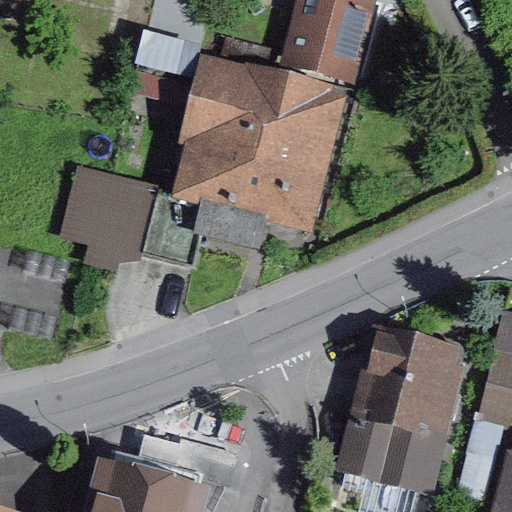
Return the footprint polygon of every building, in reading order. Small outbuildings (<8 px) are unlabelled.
[(57,0),(125,12),(127,0),(57,0)] [(376,6),(348,0),(304,0),(285,88),(354,101),(376,6)] [(124,105),(193,119),(207,56),(137,41),(124,105)] [(285,88),(212,71),(181,210),(322,242),(354,101),(285,88)] [(64,238),(94,245),(90,259),(140,272),(162,185),(82,165),(64,238)] [(477,365),(381,340),(343,484),(439,509),(477,365)] [(511,365),(498,362),(481,429),(511,436),(511,365)] [(511,511),(511,466),(509,466),(497,511),(511,511)] [(211,511),(215,498),(109,470),(98,511),(211,511)]
